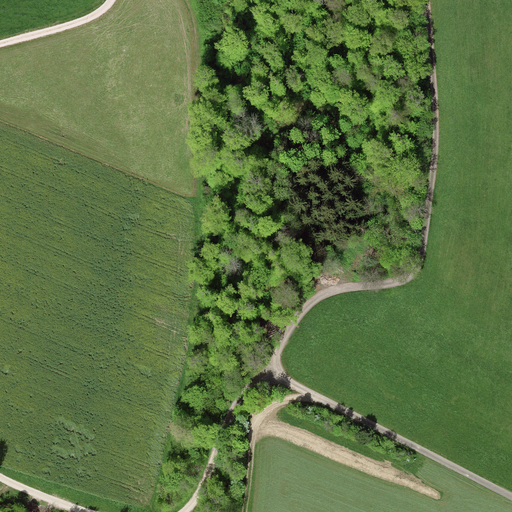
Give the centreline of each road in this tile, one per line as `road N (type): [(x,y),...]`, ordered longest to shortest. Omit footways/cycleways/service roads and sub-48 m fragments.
road 1 (track): [(345,289),(402,280),(421,251),(434,125),(425,0)]
road 2 (track): [(193,0),(215,333)]
road 3 (track): [(313,397),(511,497)]
road 4 (track): [(179,511),(201,485),(251,383),(277,377)]
road 5 (track): [(313,397),(286,399),(260,418),(244,511)]
road 6 (track): [(345,289),(292,281),(258,296),(215,333)]
road 7 (track): [(0,45),(90,19),(112,0)]
road 8 (track): [(277,377),(296,321),(345,289)]
